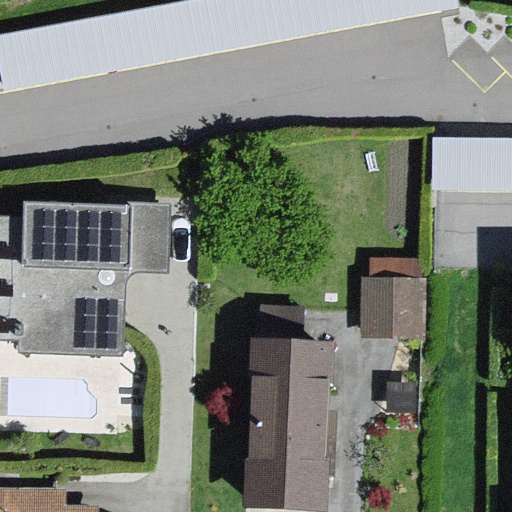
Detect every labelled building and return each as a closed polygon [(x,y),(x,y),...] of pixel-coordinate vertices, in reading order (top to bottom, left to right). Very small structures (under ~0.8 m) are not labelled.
[(0,62),(3,79),(448,0),(123,0),(0,22),(0,62)] [(511,179),(511,126),(434,126),(434,178),(511,179)] [(16,226),(0,225),(0,349),(12,349),(17,363),(122,364),(122,284),(168,284),(170,214),(133,209),(124,218),(17,211),(16,226)] [(363,267),(362,329),(426,330),(428,268),(363,267)] [(321,511),(332,355),(242,350),(234,511),(321,511)] [(63,511),(63,498),(0,498),(0,511),(63,511)]
